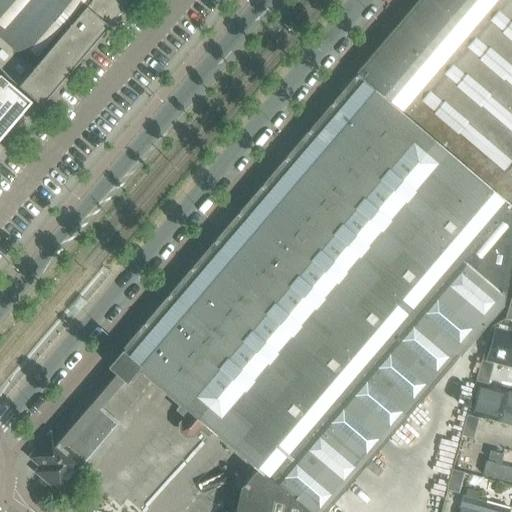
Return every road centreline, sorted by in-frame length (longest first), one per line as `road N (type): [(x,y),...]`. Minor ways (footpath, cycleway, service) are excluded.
road 1 (tertiary): [(0,427),(367,0)]
road 2 (tertiary): [(266,0),(0,311)]
